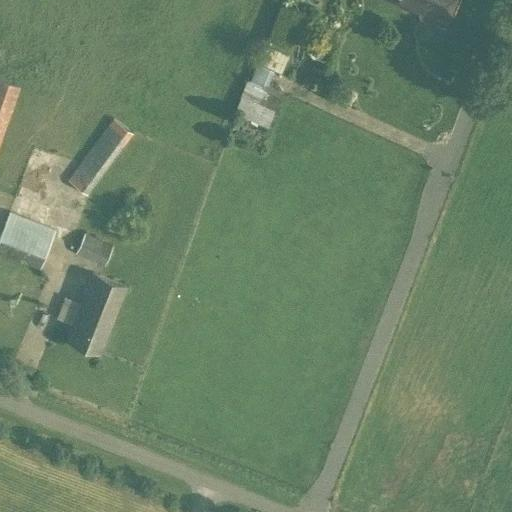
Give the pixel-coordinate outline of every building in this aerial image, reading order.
[(393,0),(422,11),(421,15),(423,19),(434,23),(438,22),(439,18),(447,22),(456,0),(393,0)] [(236,109),(268,123),(283,90),(268,84),(275,69),(282,72),(290,54),(266,43),(252,80),(248,79),(236,109)] [(310,50),(310,51),(310,53),(311,54),(311,56),(312,57),(314,58),(315,59),(316,59),(318,59),(319,59),(321,59),(322,58),(324,57),(324,56),(325,54),(326,53),(326,51),(326,50),(325,48),(324,47),(323,46),(322,45),(321,44),(319,44),(318,44),(316,44),(315,44),(314,45),(312,46),(311,47),(311,48),(310,50)] [(0,79),(0,140),(19,87),(0,79)] [(132,132),(113,118),(67,179),(86,193),(132,132)] [(54,229),(10,211),(0,234),(0,252),(39,268),(54,229)] [(112,245),(85,233),(76,252),(103,265),(112,245)] [(92,272),(80,302),(65,296),(57,317),(71,323),(65,338),(99,351),(125,286),(92,272)]
